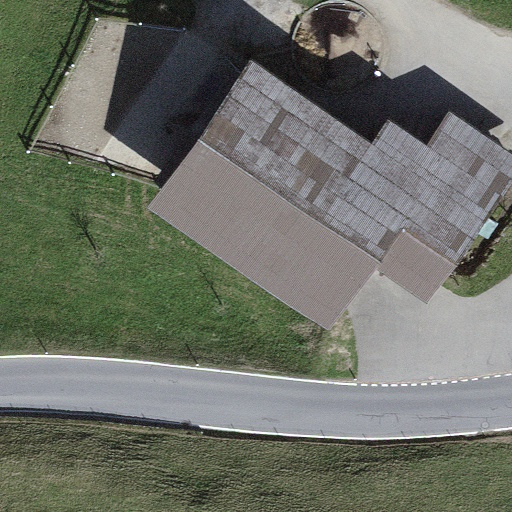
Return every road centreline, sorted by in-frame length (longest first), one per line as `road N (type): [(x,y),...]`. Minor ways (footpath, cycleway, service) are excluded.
road 1 (tertiary): [(0,393),(74,390),(313,417),(428,419),(511,408)]
road 2 (track): [(359,0),(511,84)]
road 3 (track): [(511,300),(470,333),(428,419)]
